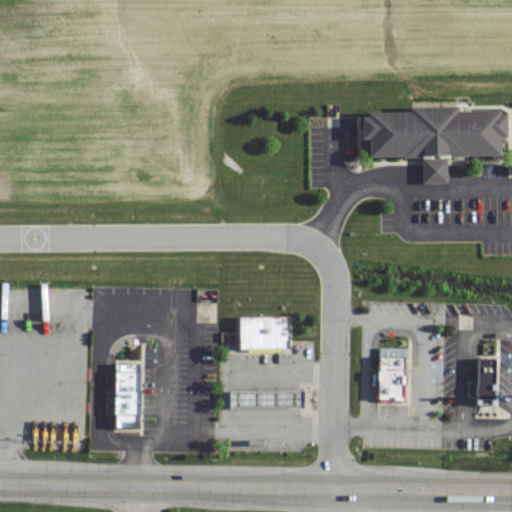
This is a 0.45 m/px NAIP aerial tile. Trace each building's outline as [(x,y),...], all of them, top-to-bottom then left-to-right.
[(505,154),(504,107),(360,110),(360,156),(505,154)] [(288,347),(288,315),(236,315),(236,348),(288,347)] [(376,400),(402,400),(402,348),(377,348),(376,400)] [(493,403),(494,357),(474,356),(473,402),(493,403)] [(139,361),(112,361),(111,427),(138,427),(139,361)]
